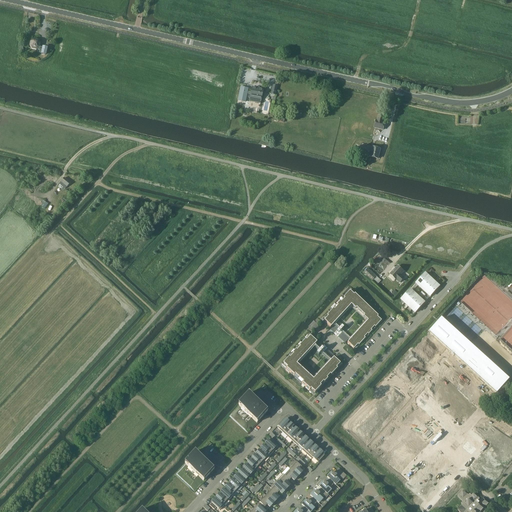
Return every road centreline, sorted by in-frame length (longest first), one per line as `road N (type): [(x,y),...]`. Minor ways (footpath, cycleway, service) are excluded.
road 1 (tertiary): [(511,90),(464,102),(436,99),(8,0)]
road 2 (unclassified): [(511,230),(124,137)]
road 3 (track): [(338,244),(97,182)]
road 4 (residential): [(188,511),(289,408)]
road 5 (residential): [(332,413),(320,402),(394,323),(405,334)]
road 6 (residential): [(409,390),(461,335),(504,374)]
